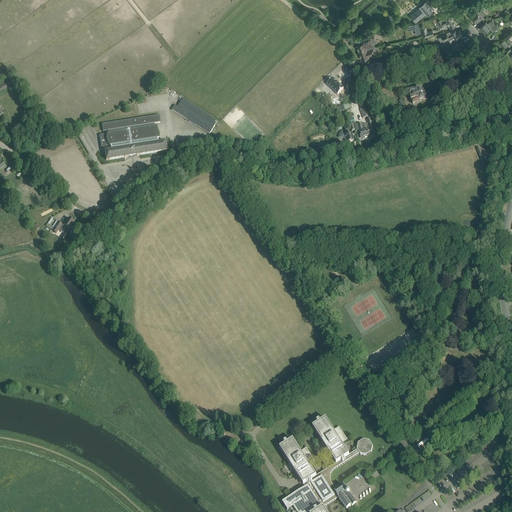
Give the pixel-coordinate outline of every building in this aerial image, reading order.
[(411,16),(416,22),(426,14),(427,15),(429,13),(430,13),(431,12),(434,10),(426,0),(419,6),(421,8),(411,16)] [(484,9),(487,7),(484,2),(477,6),(479,10),(483,8),(484,9)] [(475,23),(479,20),(482,17),(477,11),(470,16),(475,23)] [(442,17),(432,19),(434,23),(437,22),(440,27),(444,24),(445,27),(448,25),(450,29),(456,25),(451,16),(446,19),(445,18),(444,16),(442,17)] [(483,25),(479,28),(484,34),(488,30),(491,28),(493,31),(498,27),(492,20),(487,24),(486,22),(483,25)] [(419,24),(406,26),(408,32),(415,30),(416,35),(421,34),(419,24)] [(456,32),(455,31),(452,33),(451,31),(448,32),(442,36),(441,35),(438,36),(439,38),(438,38),(441,42),(443,40),(443,42),(453,36),(456,40),(463,36),(459,30),(456,32)] [(372,43),(371,39),(361,42),(362,43),(357,44),(358,45),(357,46),(359,52),(366,49),(366,50),(373,48),(375,47),(373,43),(372,43)] [(464,46),(461,41),(453,47),(455,51),(464,46)] [(366,50),(366,49),(359,52),(362,60),(369,57),(368,57),(376,54),(373,48),(366,50)] [(369,72),(374,70),(379,69),(378,64),(368,67),(369,72)] [(0,94),(14,86),(8,78),(0,83),(0,94)] [(333,78),(327,85),(338,95),(344,89),(333,78)] [(424,100),(421,89),(416,90),(416,89),(408,91),(411,101),(412,101),(414,107),(417,106),(416,104),(420,103),(420,101),(424,100)] [(171,110),(176,113),(196,126),(209,135),(217,122),(182,99),(177,107),(175,106),(175,105),(173,108),(171,110)] [(351,108),(349,102),(343,104),(343,105),(335,107),(337,112),(351,108)] [(363,118),(365,118),(369,116),(365,103),(359,105),(360,108),(360,109),(363,118)] [(105,154),(105,156),(106,161),(166,151),(165,144),(166,143),(166,142),(165,141),(158,142),(157,139),(159,139),(157,126),(155,127),(155,124),(160,123),(159,115),(102,124),(103,132),(108,131),(109,134),(107,134),(99,135),(101,148),(109,147),(111,147),(111,150),(104,151),(103,152),(103,153),(105,154)] [(368,137),(370,136),(371,138),(374,137),(373,136),(375,136),(373,128),(370,118),(367,119),(370,129),(366,130),(368,137)] [(365,138),(368,137),(366,130),(365,130),(364,124),(362,124),(355,125),(356,132),(359,131),(361,139),(362,138),(362,140),(365,139),(365,138)] [(396,127),(386,129),(388,136),(398,134),(396,127)] [(351,142),(354,141),(352,133),(349,134),(347,130),(345,131),(344,130),(341,131),(339,134),(338,138),(343,138),(345,139),(346,139),(348,145),(351,142)] [(73,227),(72,226),(74,223),(68,219),(64,226),(56,221),(52,227),(48,224),(46,226),(53,230),(52,231),(56,233),(58,230),(64,234),(61,239),(64,241),(73,227)] [(336,490),(332,484),(332,483),(331,482),(331,481),(331,480),(330,479),(330,478),(330,477),(331,476),(331,475),(331,474),(332,473),(332,472),(333,471),(334,470),(335,470),(335,469),(360,453),(361,454),(367,456),(372,452),(373,446),(370,441),(363,440),(358,443),(357,449),(358,450),(349,455),(342,444),(348,440),(339,427),(334,431),(326,419),(320,422),(319,420),(317,422),(318,424),(313,427),(336,464),(316,477),(309,465),(314,461),(306,449),(301,452),(293,440),(287,443),(286,442),(284,443),(285,445),(280,448),(305,488),(283,502),(287,510),(286,510),(287,511),(289,511),(291,511),(292,511),(326,511),(324,508),(338,498),(347,509),(351,506),(353,507),(357,504),(349,494),(350,493),(349,491),(348,491),(343,485),(336,490)]
